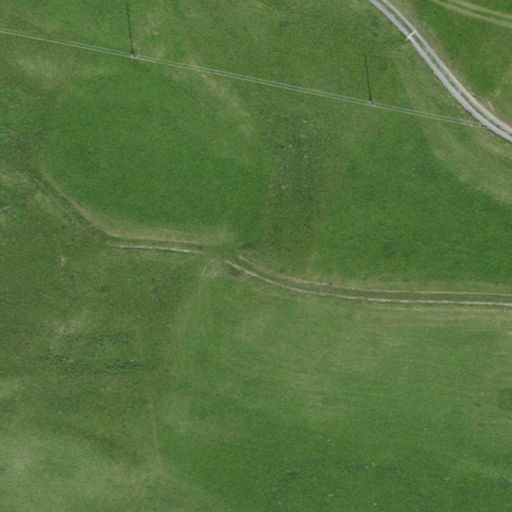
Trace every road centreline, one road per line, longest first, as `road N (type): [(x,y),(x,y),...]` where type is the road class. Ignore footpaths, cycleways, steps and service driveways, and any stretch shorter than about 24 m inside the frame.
road 1 (track): [(511,300),(304,287),(177,245),(112,240),(92,231),(29,169)]
road 2 (track): [(225,257),(197,262),(187,280),(158,422),(124,511)]
road 3 (track): [(377,0),(511,136)]
